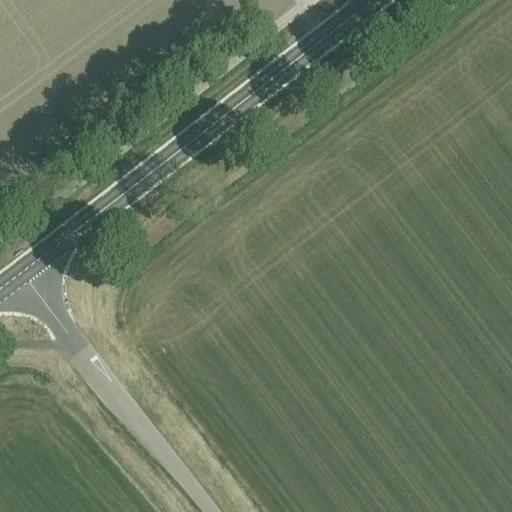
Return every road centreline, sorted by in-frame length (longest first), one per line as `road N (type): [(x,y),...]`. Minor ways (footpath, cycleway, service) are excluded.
road 1 (secondary): [(23,269),(374,0)]
road 2 (unclassified): [(207,511),(23,269)]
